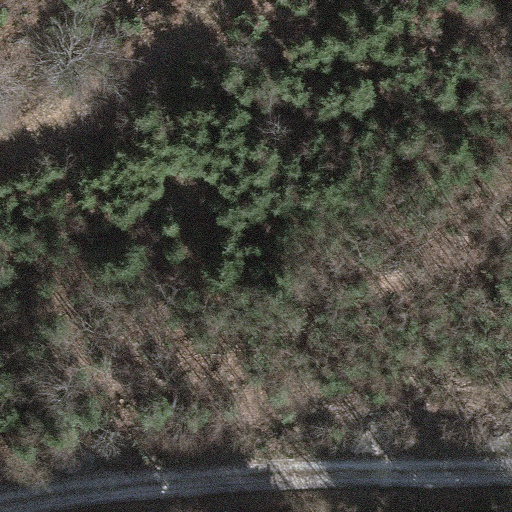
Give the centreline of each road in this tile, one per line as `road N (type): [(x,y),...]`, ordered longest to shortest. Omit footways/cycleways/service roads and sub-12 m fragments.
road 1 (track): [(0,497),(180,477),(511,468)]
road 2 (track): [(0,153),(233,0)]
